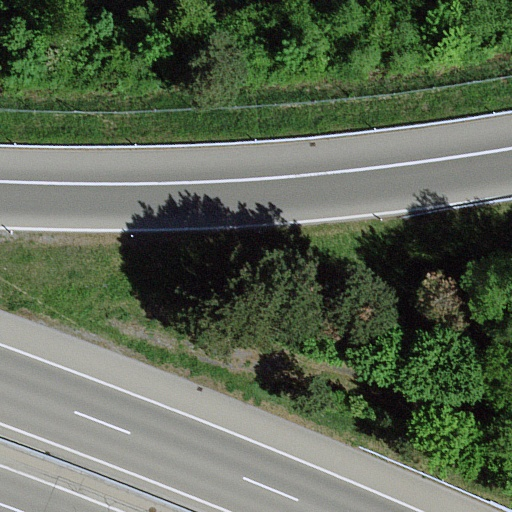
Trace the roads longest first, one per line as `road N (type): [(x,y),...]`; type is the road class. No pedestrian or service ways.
road 1 (motorway): [(511,174),(408,190),(0,193)]
road 2 (motorway): [(309,511),(0,383)]
